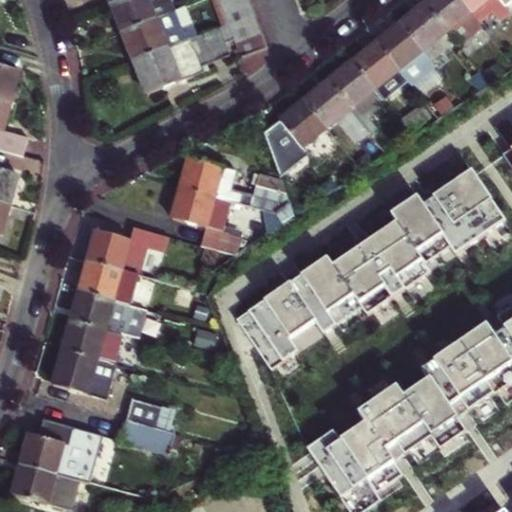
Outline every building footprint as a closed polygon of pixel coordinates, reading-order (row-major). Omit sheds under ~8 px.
[(117,32),(168,11),(162,0),(111,0),(104,3),(111,19),(117,32)] [(182,5),(185,4),(183,0),(169,0),(173,9),(182,5)] [(217,0),(220,7),(225,21),(230,36),(235,49),(240,63),(265,54),(261,41),(256,27),(251,13),(246,0),(217,0)] [(433,0),(423,8),(444,35),(452,45),(454,47),(479,26),(477,24),(469,14),(458,0),(433,0)] [(458,0),(469,14),(486,0),(458,0)] [(496,0),(486,0),(469,14),(477,24),(493,12),(500,6),(496,0)] [(511,0),(496,0),(500,6),(503,9),(511,1),(511,0)] [(168,11),(117,32),(123,48),(128,60),(193,33),(182,5),(173,9),(168,11)] [(511,35),(511,20),(503,9),(500,6),(493,12),(511,35)] [(420,54),(444,35),(423,8),(412,18),(399,28),(420,54)] [(193,33),(128,60),(136,78),(142,92),(203,67),(201,62),(227,50),(218,22),(193,33)] [(387,37),(376,47),(405,85),(409,90),(411,89),(419,99),(438,84),(430,74),(434,71),(428,64),(420,54),(399,28),(387,37)] [(444,35),(420,54),(428,64),(452,45),(444,35)] [(364,57),(353,66),(382,103),(405,85),(376,47),(364,57)] [(382,103),(353,66),(341,75),(328,85),(366,135),(372,131),(364,120),(384,106),(382,103)] [(0,71),(0,103),(12,106),(16,91),(19,77),(0,71)] [(485,87),(476,76),(467,82),(476,94),(485,87)] [(352,148),(366,135),(328,85),(317,95),(303,105),(304,106),(324,132),(333,124),(352,148)] [(0,153),(24,160),(28,142),(4,135),(7,125),(12,106),(0,103),(0,153)] [(287,119),(261,139),(277,181),(306,159),(300,151),(324,132),(304,106),(287,119)] [(421,108),(397,123),(409,139),(432,123),(421,108)] [(511,148),(500,156),(511,173),(511,148)] [(232,173),(187,160),(182,176),(178,189),(225,202),(279,216),(287,211),(280,191),(273,180),(257,176),(251,198),(226,191),(232,173)] [(0,212),(14,216),(19,197),(23,183),(0,176),(0,212)] [(500,228),(466,177),(437,197),(417,211),(411,202),(383,221),(389,229),(351,255),(328,271),(322,262),(261,304),(231,325),(242,342),(265,376),(292,358),(284,345),(308,328),(317,341),(356,315),(361,322),(424,279),(419,271),(444,254),(449,262),(500,228)] [(170,218),(203,228),(198,245),(227,252),(239,243),(241,238),(228,235),(229,229),(218,226),(225,202),(178,189),(174,207),(170,218)] [(0,243),(7,245),(10,230),(14,216),(0,212),(0,243)] [(129,241),(95,231),(90,249),(86,262),(137,276),(145,245),(162,249),(165,237),(132,228),(129,241)] [(129,309),(138,277),(137,276),(86,262),(81,281),(78,295),(129,309)] [(157,271),(155,281),(166,284),(169,274),(157,271)] [(164,294),(166,284),(155,281),(152,291),(164,294)] [(132,310),(129,309),(78,295),(74,310),(70,324),(124,338),(132,310)] [(511,308),(490,323),(497,334),(487,341),(480,330),(415,375),(422,385),(397,402),(390,392),(352,418),(359,429),(334,446),(327,436),(301,454),(318,479),(336,504),(361,486),(370,499),(396,481),(387,468),(393,465),(424,443),(433,456),(459,438),(450,425),(463,416),(511,382),(511,308)] [(116,370),(124,338),(70,324),(66,340),(62,355),(116,370)] [(138,342),(149,345),(152,336),(141,333),(138,342)] [(147,355),(149,345),(138,342),(135,352),(147,355)] [(52,391),(106,405),(116,370),(62,355),(57,373),(52,391)] [(161,412),(132,405),(127,427),(156,435),(161,412)] [(171,438),(176,416),(161,412),(156,435),(171,438)] [(33,450),(27,471),(87,486),(92,488),(105,441),(49,426),(45,441),(36,438),(33,450)] [(156,435),(127,427),(121,449),(171,461),(176,440),(171,438),(156,435)] [(79,511),(87,486),(27,471),(23,487),(19,502),(55,511),(79,511)] [(361,486),(336,504),(341,511),(365,511),(374,506),(370,499),(361,486)]
